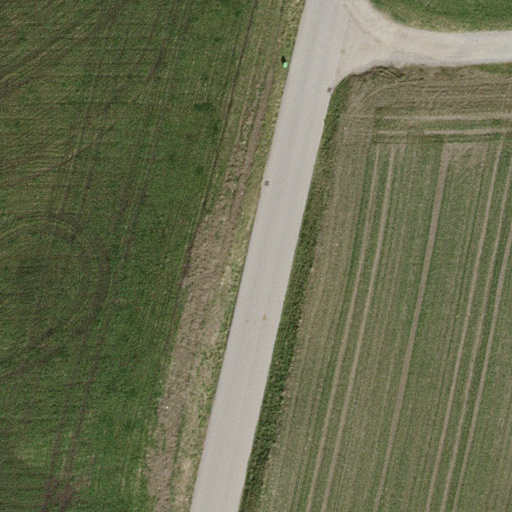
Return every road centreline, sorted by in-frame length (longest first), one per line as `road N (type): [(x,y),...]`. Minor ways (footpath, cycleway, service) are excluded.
road 1 (unclassified): [(329,0),(215,511)]
road 2 (track): [(320,42),(511,44)]
